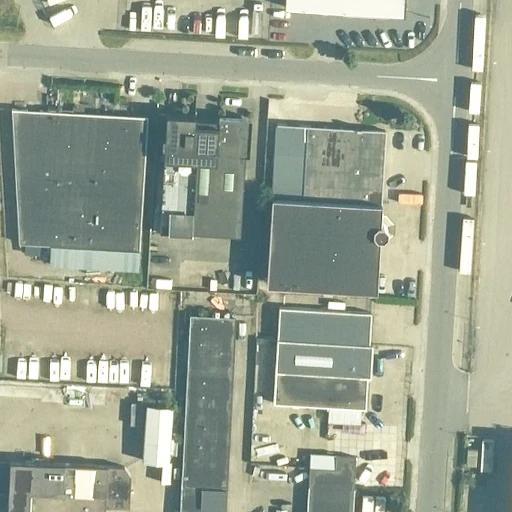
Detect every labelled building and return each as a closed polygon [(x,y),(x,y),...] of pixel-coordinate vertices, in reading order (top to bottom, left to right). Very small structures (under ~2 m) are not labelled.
[(284,0),(284,8),(404,15),(404,0),(284,0)] [(148,116),(11,109),(19,243),(139,251),(148,116)] [(242,237),(247,157),(249,157),(251,120),(218,118),(218,122),(195,120),(195,116),(166,114),(163,156),(165,156),(161,232),(242,237)] [(377,290),(379,239),(382,239),(386,235),(387,229),(383,225),(380,224),(381,203),(386,132),(308,128),(303,200),(271,198),(266,284),(377,290)] [(80,304),(98,304),(98,287),(80,286),(80,304)] [(279,308),(278,340),(372,346),(369,346),(371,314),(279,308)] [(226,511),(235,318),(192,316),(181,511),(226,511)] [(372,346),(278,340),(274,404),(365,410),(367,378),(370,378),(372,346)] [(162,462),(168,462),(172,407),(145,404),(142,462),(161,463),(162,462)] [(492,472),(494,441),(482,440),(481,471),(492,472)] [(310,468),(307,511),(353,511),(356,458),(336,457),(336,470),(310,468)] [(106,511),(107,505),(130,507),(132,476),(126,467),(10,461),(7,511),(106,511)]
